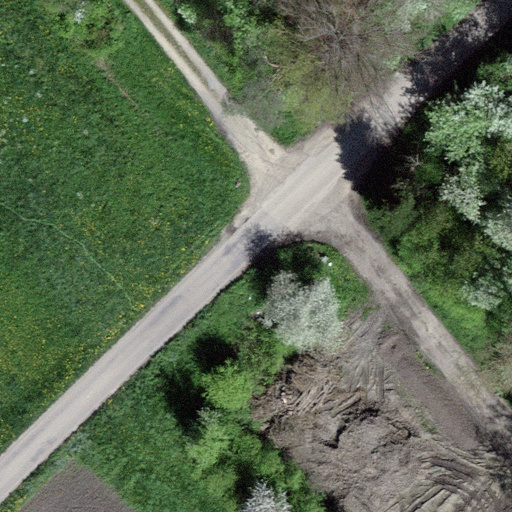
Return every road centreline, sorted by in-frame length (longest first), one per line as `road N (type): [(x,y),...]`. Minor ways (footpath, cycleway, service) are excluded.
road 1 (unclassified): [(511,10),(303,185),(0,484)]
road 2 (track): [(511,439),(147,0)]
